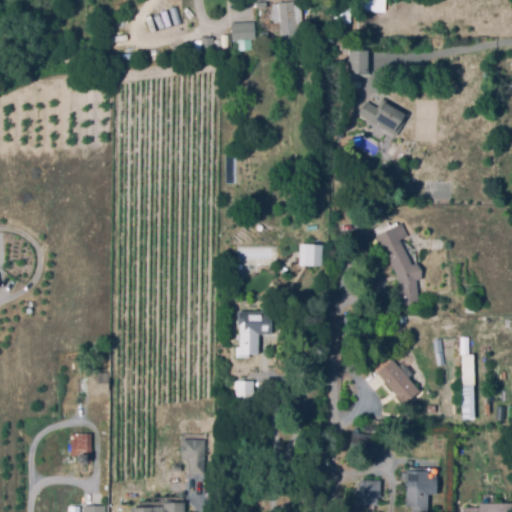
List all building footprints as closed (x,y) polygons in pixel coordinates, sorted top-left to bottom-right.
[(369,12),(368,0),(385,0),(385,12),(369,12)] [(282,41),(280,22),(275,22),(273,4),(294,1),(295,5),(301,4),(303,27),(297,27),(298,39),(282,41)] [(232,37),(231,23),(254,22),(255,36),(232,37)] [(191,53),(191,42),(201,41),(201,38),(213,37),(214,51),(191,53)] [(369,74),(350,73),(350,49),(369,49),(369,74)] [(395,136),(358,115),(366,102),(380,110),(384,102),(405,113),(400,122),(403,122),(395,136)] [(404,210),(396,209),(396,202),(405,202),(404,210)] [(403,305),(398,276),(376,235),(401,222),(408,235),(400,239),(413,264),(416,263),(421,271),(422,279),(423,285),(416,286),(418,303),(403,305)] [(301,246),(325,246),(325,268),(301,267),(301,246)] [(466,312),(466,300),(474,300),(475,307),(479,306),(479,311),(466,312)] [(240,315),(262,314),(262,304),(276,304),(277,338),(264,338),(264,361),(239,361),(239,350),(243,350),(242,329),(240,329),(240,315)] [(406,403),(371,363),(385,351),(420,391),(406,403)] [(349,374),(341,362),(353,353),(361,366),(349,374)] [(463,378),(462,357),(471,357),(472,377),(463,378)] [(87,395),(86,374),(81,375),(81,368),(74,368),(74,361),(90,360),(91,373),(109,372),(110,394),(87,395)] [(236,401),(236,383),(257,383),(257,401),(236,401)] [(462,419),(462,384),(474,384),(474,418),(462,419)] [(368,455),(347,450),(351,432),(372,437),(368,455)] [(80,463),(80,455),(72,455),(72,434),(91,433),(92,463),(80,463)] [(203,474),(189,473),(190,459),(183,459),(184,454),(181,454),(181,445),(183,445),(183,439),(205,441),(203,474)] [(362,508),(361,481),(381,480),(382,500),(376,500),(376,508),(362,508)] [(428,511),(413,511),(413,505),(407,505),(407,484),(438,484),(438,493),(428,493),(428,511)] [(130,511),(130,508),(161,507),(161,501),(182,500),(183,511),(191,511),(130,511)] [(511,511),(461,511),(461,508),(480,508),(480,503),(511,503),(511,511)]
